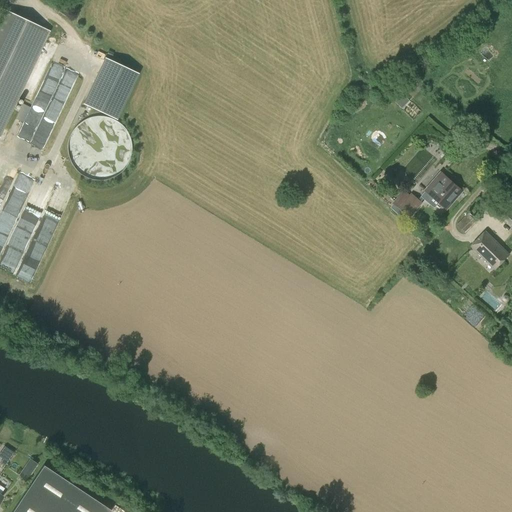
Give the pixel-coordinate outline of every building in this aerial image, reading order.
[(47,32),(1,10),(0,12),(0,131),(1,129),(47,32)] [(99,58),(80,105),(115,120),(135,73),(99,58)] [(22,122),(16,137),(45,148),(74,75),(61,70),(61,68),(48,63),(31,107),(20,103),(14,119),(22,122)] [(432,183),(425,190),(426,192),(439,203),(441,204),(447,209),(462,191),(441,172),(432,183)] [(393,202),(400,209),(396,213),(405,221),(409,217),(422,202),(419,200),(411,193),(410,195),(404,190),(393,202)] [(511,211),(509,208),(500,217),(511,228),(511,211)] [(466,216),(457,225),(463,232),(473,223),(466,216)] [(485,232),(471,246),(495,269),(509,255),(485,232)] [(2,447),(0,451),(0,457),(7,460),(11,451),(2,447)] [(37,464),(29,459),(20,473),(28,478),(37,464)] [(109,511),(111,510),(43,465),(11,511),(109,511)]
